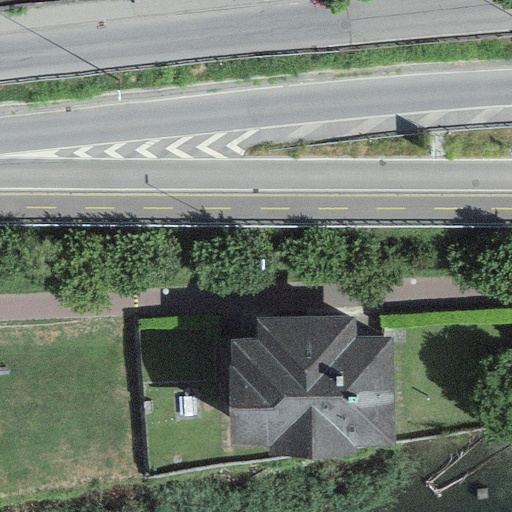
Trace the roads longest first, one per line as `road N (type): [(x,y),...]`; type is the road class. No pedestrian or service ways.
road 1 (trunk): [(0,139),(511,93)]
road 2 (primary): [(0,177),(511,179)]
road 3 (primary): [(450,9),(0,56)]
